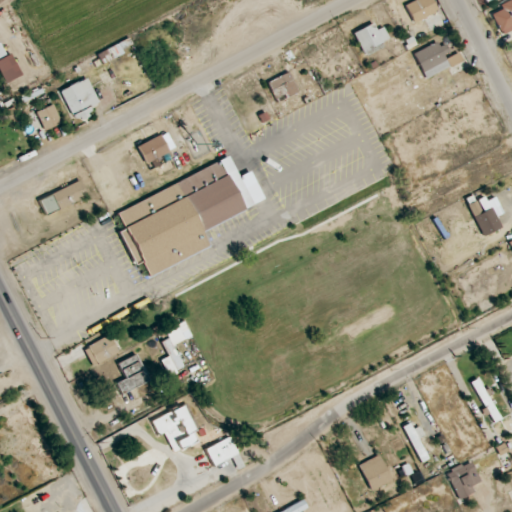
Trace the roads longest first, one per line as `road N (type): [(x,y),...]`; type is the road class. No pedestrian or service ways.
road 1 (residential): [(0,188),(352,0)]
road 2 (residential): [(189,511),(274,463),(368,391),(511,316)]
road 3 (secondary): [(114,511),(0,289)]
